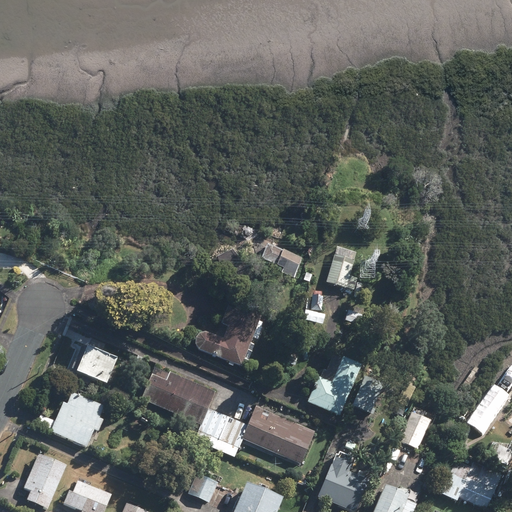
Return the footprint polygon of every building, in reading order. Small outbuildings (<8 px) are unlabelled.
[(304,259),(286,250),(270,244),(264,259),(279,265),(286,268),(284,273),(296,278),(298,274),(304,259)] [(245,275),(233,252),(212,264),(224,286),(245,275)] [(353,262),(333,256),(325,285),(345,291),(345,290),(352,292),(356,281),(348,278),(353,262)] [(198,344),(201,349),(244,366),(263,319),(230,306),(223,325),(230,328),(225,339),(208,332),(202,333),(198,338),(198,344)] [(366,315),(348,308),(343,323),(361,329),(366,315)] [(91,345),(79,371),(110,383),(121,358),(91,345)] [(335,383),(320,377),(309,402),(342,416),(364,364),(346,357),(335,383)] [(169,381),(154,374),(143,399),(204,425),(218,392),(173,372),(169,381)] [(388,384),(367,375),(354,405),(375,414),(388,384)] [(413,390),(402,385),(393,406),(405,411),(413,390)] [(510,396),(495,385),(467,423),(484,435),(511,396),(510,396)] [(66,402),(53,431),(89,447),(97,430),(101,432),(107,420),(103,418),(108,407),(75,392),(70,404),(66,402)] [(318,432),(258,405),(243,439),(303,466),(310,450),(318,432)] [(433,419),(414,411),(401,442),(420,450),(433,419)] [(33,491),(29,500),(50,509),(70,465),(41,453),(26,488),(33,491)] [(334,464),(320,497),(355,511),(358,511),(372,480),(352,472),(355,464),(338,457),(335,465),(334,464)] [(504,475),(475,462),(468,480),(450,472),(441,493),(460,501),(461,498),(489,510),(504,475)] [(206,508),(215,486),(193,476),(184,498),(206,508)] [(107,511),(114,495),(81,481),(76,493),(72,491),(66,504),(84,511),(107,511)] [(250,482),(237,511),(281,511),(289,497),(270,489),(250,482)] [(412,495),(388,484),(376,511),(416,511),(420,504),(410,500),(412,495)]
